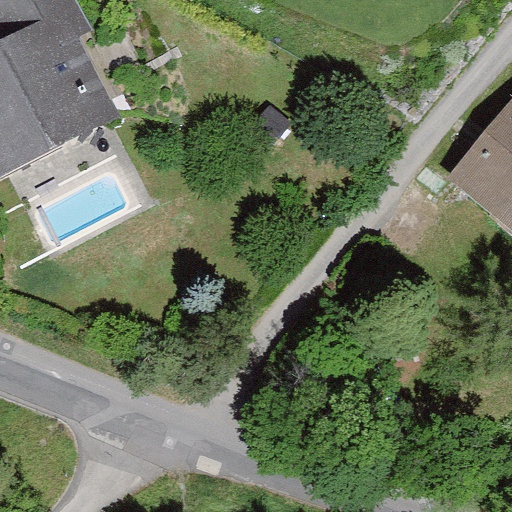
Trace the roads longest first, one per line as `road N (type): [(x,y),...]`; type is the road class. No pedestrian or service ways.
road 1 (residential): [(197,444),(511,45)]
road 2 (residential): [(397,511),(197,444)]
road 3 (residential): [(157,430),(0,367)]
